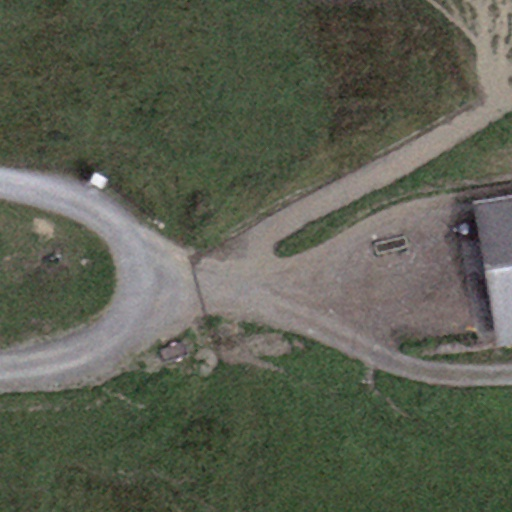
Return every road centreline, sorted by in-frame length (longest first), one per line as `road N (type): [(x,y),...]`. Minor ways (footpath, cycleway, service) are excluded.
road 1 (track): [(256,301),(400,208),(511,190)]
road 2 (track): [(511,372),(436,369),(359,349),(256,301)]
road 3 (track): [(167,300),(157,250),(102,210),(0,192)]
road 4 (track): [(0,382),(80,368),(139,339),(167,300)]
